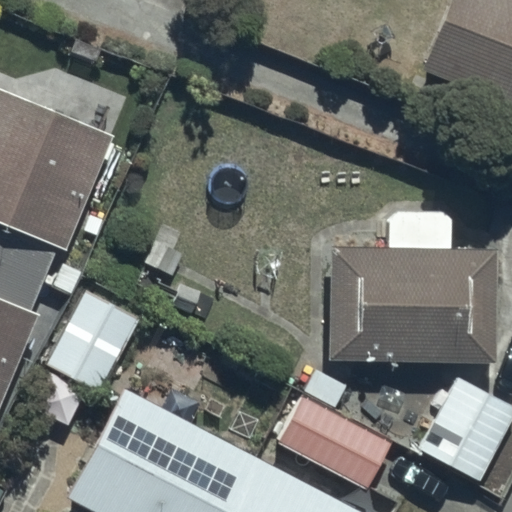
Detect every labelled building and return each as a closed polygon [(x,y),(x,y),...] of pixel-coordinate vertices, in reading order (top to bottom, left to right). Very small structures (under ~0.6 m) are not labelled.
[(511,0),(443,0),(416,67),(511,105),(511,0)] [(0,392),(34,312),(26,309),(38,282),(65,294),(74,273),(51,263),(106,136),(0,90),(0,392)] [(325,245),(325,357),(492,357),(492,248),(445,248),(445,206),(387,207),(387,245),(325,245)] [(79,288),(40,361),(94,389),(133,317),(79,288)] [(448,375),(415,447),(477,476),(510,405),(448,375)] [(369,511),(120,383),(63,493),(99,511),(369,511)] [(293,392),(270,438),(362,485),(385,439),(293,392)]
